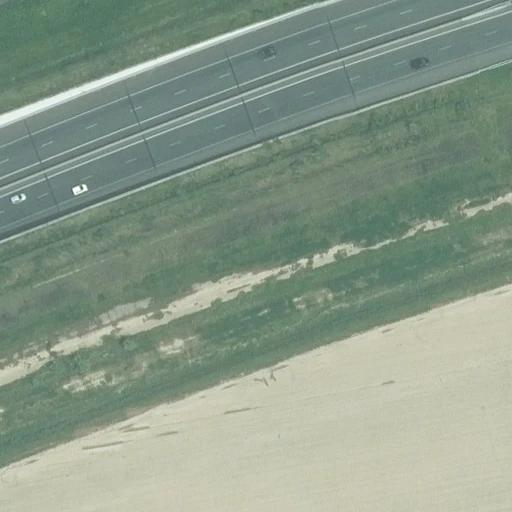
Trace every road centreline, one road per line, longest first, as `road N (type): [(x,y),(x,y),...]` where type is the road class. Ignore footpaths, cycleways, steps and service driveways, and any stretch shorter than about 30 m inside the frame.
road 1 (motorway): [(0,202),(511,28)]
road 2 (motorway): [(443,0),(0,153)]
